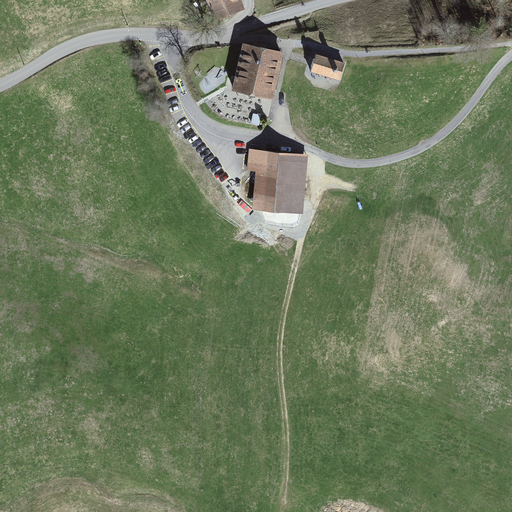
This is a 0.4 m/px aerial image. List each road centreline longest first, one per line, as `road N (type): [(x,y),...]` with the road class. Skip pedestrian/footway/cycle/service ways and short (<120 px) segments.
road 1 (unclassified): [(171,35),(174,67),(199,117),(220,130),(362,164),(431,143),(511,53)]
road 2 (tertiary): [(0,86),(99,37),(171,35)]
road 3 (tertiary): [(171,35),(208,38),(332,0)]
